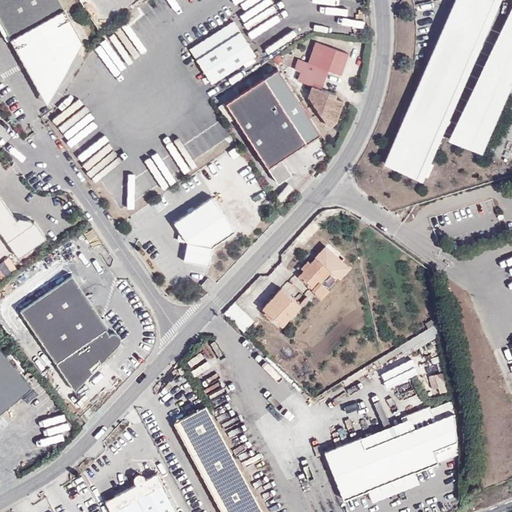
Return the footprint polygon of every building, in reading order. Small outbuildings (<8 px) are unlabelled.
[(66,20),(55,0),(0,0),(0,27),(11,49),(22,43),(44,87),(57,80),(71,57),(55,26),(66,20)] [(499,0),(453,0),(410,99),(382,163),(422,181),(441,137),(499,0)] [(511,83),(511,2),(447,140),(482,152),(511,83)] [(71,57),(78,44),(66,20),(55,26),(71,57)] [(255,53),(233,20),(190,49),(212,82),(255,53)] [(309,61),(299,57),(296,67),(302,70),(298,79),(313,84),(309,95),(329,125),(336,120),(344,99),(335,96),(337,92),(322,87),(329,68),(342,73),(350,52),(316,40),(309,61)] [(44,87),(22,43),(11,49),(13,51),(42,107),(57,80),(44,87)] [(318,135),(277,72),(228,104),(279,182),(292,173),(283,158),(318,135)] [(16,220),(0,195),(0,230),(18,256),(46,237),(34,220),(32,222),(29,219),(20,217),(16,220)] [(185,256),(184,260),(187,261),(209,265),(213,245),(235,230),(212,196),(174,222),(179,229),(184,235),(182,241),(187,242),(185,256)] [(221,196),(215,200),(238,233),(250,225),(235,203),(229,207),(221,196)] [(301,266),(304,269),(299,274),(322,296),(328,289),(319,281),(330,270),(340,279),(351,267),(326,244),(310,261),(307,259),(301,266)] [(93,371),(91,369),(101,362),(120,342),(120,340),(120,338),(119,335),(116,333),(113,333),(111,334),(109,335),(105,329),(107,327),(72,275),(20,311),(75,391),(93,371)] [(211,282),(207,278),(201,285),(205,288),(208,284),(209,285),(211,282)] [(300,304),(282,287),(263,307),(282,324),(300,304)] [(243,333),(254,321),(235,302),(224,314),(243,333)] [(0,411),(32,385),(0,346),(0,411)] [(101,362),(91,369),(93,371),(101,362)] [(439,390),(447,388),(442,369),(434,372),(439,390)] [(461,413),(460,411),(458,398),(434,408),(438,419),(421,426),(370,446),(366,434),(330,448),(349,496),(373,487),(420,469),(443,460),(464,452),(463,438),(461,413)] [(173,422),(222,511),(263,511),(205,405),(173,422)] [(421,426),(417,414),(366,434),(370,446),(421,426)] [(377,498),(424,480),(420,469),(373,487),(377,498)] [(137,480),(138,482),(104,501),(110,511),(178,511),(156,472),(147,477),(146,476),(143,474),(140,475),(138,477),(137,480)]
